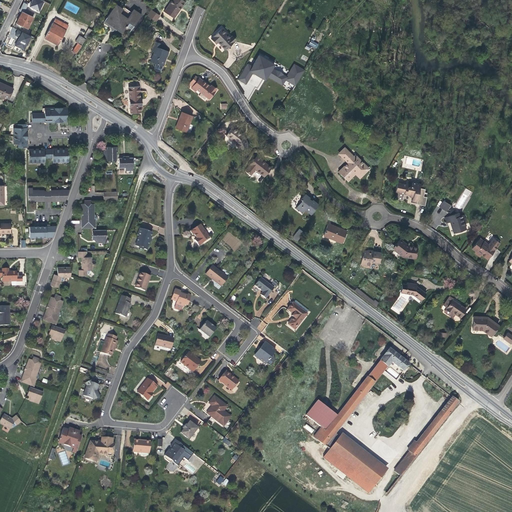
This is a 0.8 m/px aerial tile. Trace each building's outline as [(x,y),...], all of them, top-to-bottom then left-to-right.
[(43,1),(41,0),(32,0),(32,1),(29,6),(38,10),(43,1)] [(179,10),(185,2),(182,0),(171,0),(164,12),(173,18),(179,10)] [(19,11),(22,12),(24,13),(28,5),(23,3),(19,11)] [(126,37),(141,15),(133,9),(131,12),(124,7),(123,9),(116,4),(107,18),(107,17),(103,23),(110,27),(113,30),(116,30),(126,37)] [(160,16),(151,10),(147,16),(155,22),(160,16)] [(19,17),(16,23),(22,26),(27,28),(33,17),(32,17),(27,15),(24,13),(22,12),(19,17)] [(55,18),(53,23),(66,30),(68,25),(55,18)] [(58,44),(66,30),(53,23),(52,23),(44,37),(51,41),(52,40),(55,42),(58,44)] [(83,38),(85,39),(92,30),(88,28),(83,38)] [(222,29),(211,38),(216,44),(218,42),(219,43),(225,50),(235,40),(232,36),(230,38),(222,29)] [(31,36),(22,32),(19,37),(18,40),(15,46),(24,50),(31,36)] [(77,43),(81,46),(85,39),(83,38),(79,35),(75,42),(77,43)] [(311,39),(308,44),(316,49),(319,44),(311,39)] [(163,66),(165,59),(168,51),(159,48),(161,43),(155,41),(151,51),(154,52),(151,62),(156,63),(163,66)] [(81,46),(77,43),(72,51),(76,53),(81,46)] [(257,75),(261,77),(262,75),(266,77),(267,76),(271,68),(274,64),(258,55),(252,67),(249,71),(252,72),(257,75)] [(161,70),(163,66),(156,63),(154,68),(155,70),(158,71),(161,70)] [(246,83),(252,72),(249,71),(252,67),(247,64),(238,79),(246,83)] [(286,77),(285,79),(295,85),(304,70),(294,64),(286,77)] [(282,84),(285,79),(286,77),(283,75),(279,71),(275,70),(271,68),(267,76),(282,84)] [(193,86),(199,79),(195,76),(189,84),(193,86)] [(209,86),(199,78),(199,79),(193,86),(191,88),(194,90),(196,89),(201,92),(208,98),(209,99),(216,89),(211,85),(210,87),(209,86)] [(139,81),(130,82),(128,84),(128,87),(130,113),(140,112),(140,106),(141,106),(141,101),(141,98),(140,91),(139,81)] [(291,90),(294,86),(286,81),(283,85),(291,90)] [(5,85),(0,82),(0,97),(3,99),(4,96),(8,98),(13,88),(8,86),(8,87),(6,86),(5,85)] [(205,101),(208,98),(201,92),(198,96),(205,101)] [(68,122),(67,108),(44,108),(44,113),(31,114),(32,122),(45,121),(45,122),(57,122),(57,123),(61,123),(61,122),(68,122)] [(186,132),(192,116),(182,112),(180,117),(181,118),(177,129),(186,132)] [(27,144),(27,128),(26,128),(26,124),(18,124),(18,128),(14,128),(14,144),(18,144),(18,148),(26,147),(26,144),(27,144)] [(239,150),(248,146),(244,137),(242,138),(241,136),(242,135),(232,127),(226,136),(236,143),(239,150)] [(104,161),(116,160),(116,147),(106,147),(107,149),(107,153),(104,153),(104,161)] [(69,160),(68,149),(52,149),(52,150),(45,150),(45,149),(29,149),(29,161),(45,161),(45,158),(52,158),(52,161),(69,160)] [(361,176),(368,169),(355,155),(353,157),(347,150),(341,156),(348,163),(349,164),(347,165),(346,164),(338,172),(345,179),(353,172),(354,171),(353,170),(354,169),(361,176)] [(257,156),(245,170),(251,175),(255,169),(264,176),(271,168),(264,162),(262,161),(260,159),(257,156)] [(133,170),(133,158),(129,158),(121,158),(119,158),(119,167),(125,167),(125,170),(133,170)] [(354,171),(353,172),(345,179),(347,181),(355,173),(359,178),(361,176),(354,169),(353,170),(354,171)] [(405,185),(397,183),(395,192),(398,192),(396,199),(402,200),(404,194),(409,195),(410,193),(413,194),(412,197),(411,201),(416,202),(415,203),(424,205),(427,193),(423,192),(424,189),(419,188),(420,184),(406,181),(405,185)] [(65,201),(69,190),(51,190),(51,191),(47,191),(44,191),(44,190),(32,190),(32,188),(28,188),(28,198),(30,198),(30,201),(65,201)] [(117,192),(103,192),(103,200),(117,200),(117,192)] [(311,214),(318,205),(315,202),(314,203),(311,201),(303,195),(300,199),(301,200),(296,208),(302,213),(305,210),(311,214)] [(92,228),(96,228),(95,219),(94,219),(94,215),(93,203),(90,204),(90,201),(84,201),(84,204),(81,204),(82,224),(82,228),(92,228)] [(446,211),(450,205),(443,201),(439,207),(446,211)] [(450,222),(452,229),(454,229),(455,233),(466,229),(463,220),(465,220),(463,215),(460,216),(459,213),(451,215),(452,221),(450,222)] [(0,233),(1,233),(10,233),(10,223),(0,223),(0,233)] [(209,238),(200,224),(190,231),(193,235),(194,234),(195,236),(197,238),(194,240),(198,246),(209,238)] [(332,239),(342,243),(346,231),(337,227),(337,228),(336,227),(328,224),(323,235),(332,239)] [(56,226),(46,227),(46,237),(52,237),(56,226)] [(38,227),(29,227),(29,237),(46,237),(46,227),(38,227)] [(152,233),(139,228),(137,235),(139,236),(136,244),(137,246),(147,250),(149,242),(148,242),(150,237),(152,233)] [(297,241),(304,232),(299,229),(292,238),(297,241)] [(106,230),(96,230),(92,230),(92,240),(94,239),(99,239),(99,242),(106,242),(106,230)] [(417,248),(417,246),(408,245),(407,244),(400,239),(398,240),(407,247),(417,248)] [(490,255),(499,243),(493,239),(488,245),(479,239),(472,249),(475,252),(474,253),(479,257),(481,255),(487,259),(490,255)] [(417,248),(407,247),(398,240),(392,248),(403,256),(415,258),(417,248)] [(362,250),(360,264),(370,265),(371,262),(379,263),(381,253),(374,252),(372,251),(372,250),(367,249),(367,251),(362,250)] [(86,257),(82,257),(82,263),(82,270),(79,270),(79,276),(87,276),(86,275),(90,271),(90,270),(91,270),(91,257),(86,257)] [(221,286),(228,278),(212,265),(205,274),(212,280),(221,286)] [(57,268),(57,275),(61,277),(64,277),(71,277),(70,267),(65,267),(57,268)] [(16,281),(22,281),(22,276),(19,276),(16,276),(16,273),(16,272),(10,272),(8,272),(8,270),(2,270),(2,273),(2,278),(2,281),(11,281),(16,281)] [(140,272),(135,287),(145,291),(148,283),(147,282),(147,281),(147,280),(148,281),(150,276),(140,272)] [(60,281),(61,277),(57,275),(54,274),(50,285),(57,288),(60,281)] [(274,288),(260,277),(254,285),(261,290),(262,290),(263,291),(260,294),(265,298),(274,288)] [(412,284),(406,283),(406,285),(402,284),(400,292),(413,294),(421,300),(426,294),(416,286),(412,285),(412,284)] [(356,288),(354,291),(376,308),(377,307),(378,305),(356,288)] [(171,299),(177,301),(179,294),(180,291),(175,289),(171,299)] [(181,294),(179,294),(177,301),(176,304),(182,306),(184,307),(184,304),(187,305),(189,301),(191,295),(183,292),(182,295),(181,294)] [(57,316),(59,312),(63,301),(60,300),(61,297),(55,295),(54,298),(51,297),(47,308),(44,316),(57,321),(59,317),(57,316)] [(121,295),(115,313),(125,317),(129,307),(130,303),(129,303),(131,299),(121,295)] [(403,307),(402,306),(406,299),(399,296),(392,310),(399,314),(403,307)] [(443,304),(447,307),(452,299),(453,298),(449,296),(443,304)] [(460,317),(466,309),(462,306),(452,299),(447,307),(446,309),(451,313),(452,312),(455,314),(460,317)] [(294,329),(307,314),(292,303),(287,309),(293,314),(295,315),(293,317),(288,324),(294,329)] [(9,313),(9,306),(0,305),(0,325),(9,325),(9,314),(8,314),(8,313),(9,313)] [(451,313),(446,309),(444,311),(453,317),(455,314),(452,312),(451,313)] [(43,320),(52,323),(56,324),(57,321),(44,316),(43,320)] [(485,330),(492,335),(498,326),(487,317),(484,317),(473,317),(472,327),(478,328),(478,329),(482,329),(485,330)] [(209,337),(216,329),(211,325),(206,321),(199,330),(209,337)] [(55,327),(52,326),(48,334),(50,335),(54,337),(53,339),(60,342),(65,330),(55,327)] [(503,338),(511,344),(511,343),(511,344),(511,336),(507,333),(503,338)] [(171,349),(173,338),(167,336),(157,334),(155,345),(171,349)] [(106,337),(100,352),(111,356),(113,350),(114,346),(116,346),(117,341),(115,340),(107,337),(106,337)] [(259,350),(254,356),(265,364),(265,363),(270,365),(275,359),(273,354),(275,350),(265,342),(261,347),(261,348),(260,349),(259,350)] [(409,364),(389,348),(380,360),(387,366),(391,361),(403,371),(409,364)] [(193,372),(200,362),(192,356),(193,355),(188,352),(188,353),(187,352),(182,358),(183,359),(180,362),(193,372)] [(35,378),(37,374),(41,363),(38,362),(39,359),(33,357),(32,360),(29,359),(26,368),(22,378),(35,383),(37,379),(35,378)] [(376,365),(382,369),(379,372),(381,374),(387,366),(380,360),(376,365)] [(379,372),(374,368),(373,369),(337,415),(317,400),(305,415),(321,427),(313,437),(325,446),(335,434),(374,383),(372,381),(379,372)] [(225,371),(218,380),(231,390),(238,381),(231,375),(225,371)] [(372,381),(374,383),(381,374),(379,372),(372,381)] [(30,385),(30,387),(33,389),(35,383),(22,378),(21,382),(30,385)] [(147,378),(137,392),(148,400),(151,395),(150,394),(152,392),(157,386),(147,378)] [(92,383),(91,380),(85,382),(86,385),(83,396),(93,399),(93,400),(99,397),(97,393),(96,392),(97,391),(96,390),(98,385),(97,384),(94,385),(92,383)] [(33,389),(30,387),(26,396),(28,397),(32,399),(31,401),(38,404),(43,392),(33,389)] [(230,416),(223,411),(227,406),(214,396),(208,403),(213,406),(211,408),(210,409),(210,408),(206,413),(223,426),(230,416)] [(409,451),(415,456),(458,402),(452,397),(416,443),(409,451)] [(16,416),(12,419),(9,418),(3,414),(0,419),(0,423),(10,429),(11,427),(14,423),(16,425),(21,422),(16,416)] [(189,439),(198,428),(189,421),(186,425),(185,424),(184,426),(182,428),(183,429),(180,433),(189,439)] [(312,433),(314,429),(306,424),(303,428),(312,433)] [(63,428),(58,442),(64,444),(65,442),(74,446),(73,448),(77,449),(81,439),(77,437),(77,435),(78,436),(78,435),(80,431),(69,428),(68,430),(63,428)] [(375,484),(387,468),(342,433),(339,437),(329,449),(375,484)] [(329,449),(339,437),(335,434),(325,446),(329,449)] [(90,441),(88,447),(90,448),(86,458),(92,460),(93,456),(95,457),(96,453),(99,454),(106,455),(112,456),(114,443),(112,443),(112,438),(101,437),(101,441),(97,441),(96,441),(90,441)] [(222,441),(228,446),(231,442),(225,437),(222,441)] [(186,448),(175,439),(170,446),(171,447),(170,448),(171,448),(170,449),(169,449),(169,450),(168,449),(164,455),(164,458),(169,462),(172,462),(173,460),(178,464),(183,458),(186,454),(182,452),(186,448)] [(134,441),(133,451),(149,453),(150,441),(144,441),(144,442),(134,441)] [(407,449),(409,451),(416,443),(413,441),(407,449)] [(196,456),(186,448),(182,452),(186,454),(183,458),(189,462),(191,462),(194,458),(192,456),(193,455),(195,457),(196,456)] [(329,449),(323,457),(368,493),(375,484),(329,449)] [(59,452),(62,466),(69,464),(66,451),(59,452)] [(394,471),(400,476),(415,456),(409,451),(394,471)]
